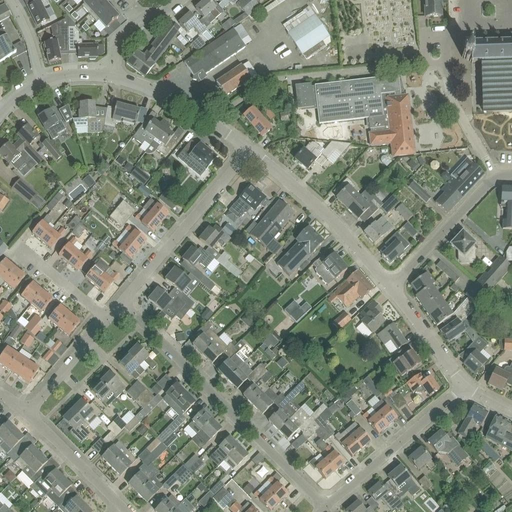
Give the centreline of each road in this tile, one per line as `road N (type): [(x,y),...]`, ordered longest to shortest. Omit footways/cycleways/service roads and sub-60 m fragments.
road 1 (residential): [(325,507),(122,303)]
road 2 (unclassified): [(392,288),(299,189),(249,150)]
road 3 (residential): [(122,303),(249,150)]
road 4 (residential): [(325,507),(466,385)]
road 5 (unclassified): [(249,150),(181,102),(116,76)]
road 6 (residential): [(392,288),(497,178)]
road 7 (residential): [(123,508),(28,412)]
road 8 (residential): [(497,178),(451,94),(446,61)]
road 9 (residential): [(28,412),(107,319)]
road 10 (unclassified): [(466,385),(392,288)]
